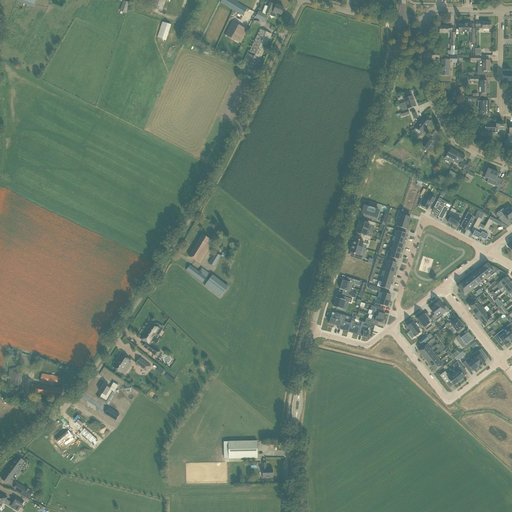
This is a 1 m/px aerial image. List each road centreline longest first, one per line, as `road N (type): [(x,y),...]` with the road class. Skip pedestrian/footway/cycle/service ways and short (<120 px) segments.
road 1 (unclassified): [(0,460),(78,393),(215,178),(281,42)]
road 2 (residential): [(311,331),(402,20)]
road 3 (residential): [(511,164),(469,147),(443,122),(425,77),(423,18)]
road 4 (residential): [(485,252),(422,222),(397,300),(404,317)]
road 5 (residential): [(499,361),(447,403),(390,327)]
